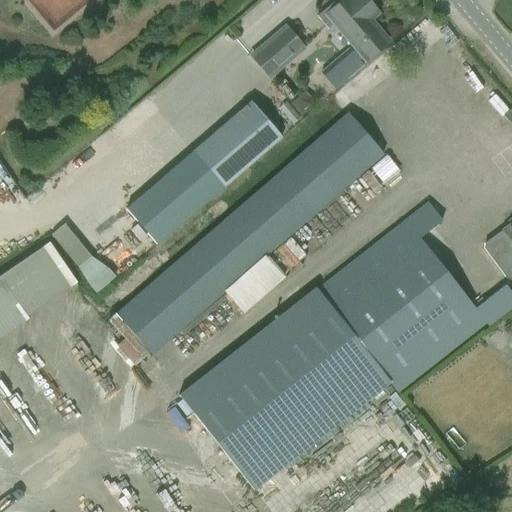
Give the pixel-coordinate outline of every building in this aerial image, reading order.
[(361,11),(366,7),(369,5),(364,0),(343,0),(337,5),(334,1),(316,17),(327,30),(333,25),(364,62),(387,42),(361,11)] [(305,51),(284,25),(247,56),(268,81),(305,51)] [(471,51),(452,64),(470,91),(489,78),(471,51)] [(304,94),(292,104),(301,115),(313,105),(304,94)] [(248,101),(190,152),(222,188),(280,137),(248,101)] [(510,126),(511,124),(511,107),(502,117),(510,126)] [(114,312),(114,313),(115,314),(147,351),(151,356),(222,293),(264,258),(382,155),(344,113),(114,312)] [(427,203),(411,215),(180,398),(254,492),(390,385),(396,394),(500,313),(511,302),(511,295),(504,285),(491,296),(490,295),(488,296),(489,297),(474,309),(418,239),(441,221),(427,203)] [(504,278),(511,279),(511,278),(511,223),(502,231),(482,245),(482,249),(504,278)] [(63,227),(51,236),(97,294),(115,278),(108,270),(88,258),(63,227)] [(63,328),(73,346),(93,335),(82,317),(63,328)] [(52,398),(69,390),(48,345),(31,353),(52,398)] [(93,415),(80,424),(89,437),(102,428),(93,415)]
